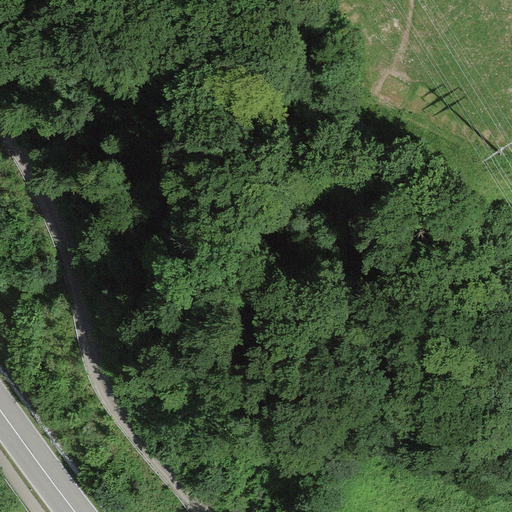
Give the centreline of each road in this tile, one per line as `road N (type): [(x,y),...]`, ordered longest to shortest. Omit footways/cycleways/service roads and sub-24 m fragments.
road 1 (track): [(201,511),(104,389),(68,250),(0,123)]
road 2 (primary): [(0,415),(73,511)]
